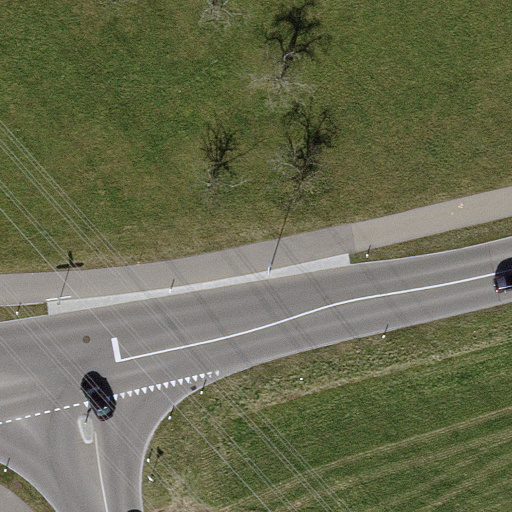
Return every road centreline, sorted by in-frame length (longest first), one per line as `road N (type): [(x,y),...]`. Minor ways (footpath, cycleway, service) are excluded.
road 1 (tertiary): [(511,271),(73,365)]
road 2 (tertiary): [(109,511),(73,365)]
